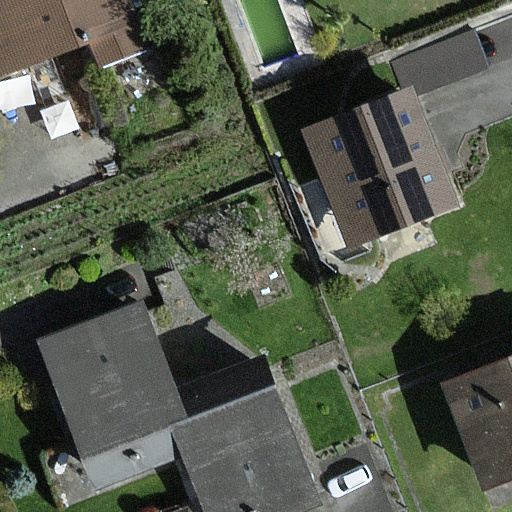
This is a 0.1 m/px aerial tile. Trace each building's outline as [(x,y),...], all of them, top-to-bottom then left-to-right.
[(149,43),(131,0),(0,0),(0,72),(94,35),(104,61),(149,43)] [(484,66),(471,32),(408,56),(421,90),(484,66)] [(455,201),(412,89),(309,129),(353,241),(455,201)] [(184,413),(141,303),(46,340),(88,450),(184,413)] [(511,473),(511,360),(453,382),(491,482),(511,473)] [(290,511),(321,500),(278,389),(180,426),(212,511),(290,511)]
